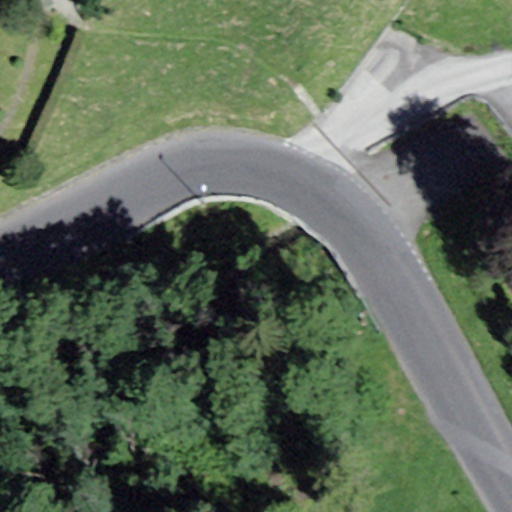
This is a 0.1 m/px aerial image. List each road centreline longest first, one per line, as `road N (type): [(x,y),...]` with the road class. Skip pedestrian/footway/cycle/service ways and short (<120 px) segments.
road 1 (secondary): [(511,475),(367,230),(297,185)]
road 2 (track): [(56,0),(82,22),(217,36),(287,80),(340,136)]
road 3 (secondary): [(297,185),(256,166),(188,170),(0,263)]
road 4 (residential): [(297,185),(340,136),(511,66)]
road 5 (track): [(58,3),(0,135)]
